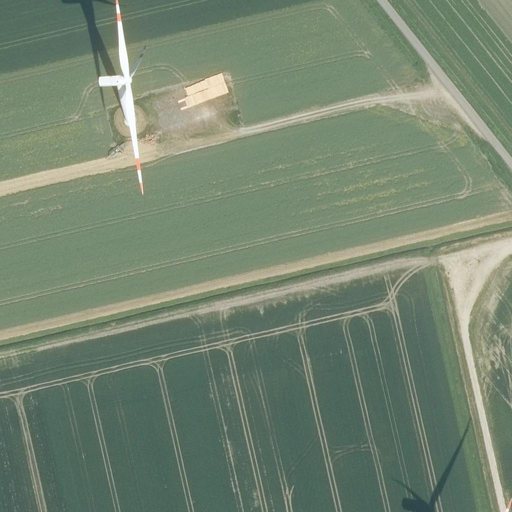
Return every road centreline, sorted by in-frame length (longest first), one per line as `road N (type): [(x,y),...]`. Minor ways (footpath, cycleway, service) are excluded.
road 1 (track): [(452,87),(240,132),(165,129)]
road 2 (track): [(504,511),(464,323),(480,276),(511,248)]
road 3 (unclassified): [(511,163),(382,0)]
